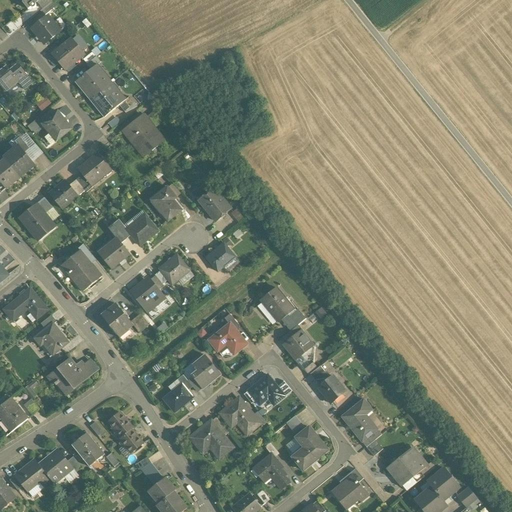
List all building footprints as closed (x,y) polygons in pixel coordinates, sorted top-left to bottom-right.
[(12,0),(18,1),(18,0),(24,0),(25,4),(29,10),(31,8),(32,8),(34,9),(35,8),(36,7),(36,6),(35,5),(37,3),(40,0),(12,0)] [(52,2),(49,0),(40,0),(37,3),(43,10),(50,4),(52,2)] [(43,10),(40,12),(45,17),(54,9),(50,4),(43,10)] [(61,32),(48,17),(32,30),(45,45),(61,32)] [(81,51),(87,46),(79,35),(73,40),(81,51)] [(84,56),(71,41),(53,55),(66,71),(84,56)] [(97,57),(86,66),(91,71),(98,65),(98,66),(101,63),(97,57)] [(19,65),(10,71),(7,67),(0,72),(0,83),(7,93),(19,84),(25,91),(34,84),(19,65)] [(98,66),(98,65),(91,71),(76,83),(90,101),(109,85),(101,75),(104,73),(98,66)] [(117,95),(109,85),(90,101),(105,118),(110,114),(120,106),(126,101),(120,93),(117,95)] [(36,103),(41,111),(51,103),(46,96),(36,103)] [(137,107),(129,98),(126,101),(120,106),(126,114),(137,107)] [(72,130),(58,112),(43,124),(42,125),(56,143),(72,130)] [(144,116),(123,132),(130,141),(136,136),(151,153),(165,142),(144,116)] [(39,119),(30,127),(33,132),(42,125),(43,124),(39,119)] [(30,150),(20,138),(15,142),(19,146),(24,151),(28,147),(30,150)] [(19,146),(4,158),(6,161),(20,178),(21,178),(20,177),(27,171),(25,169),(33,163),(24,151),(19,146)] [(99,155),(79,171),(83,176),(91,186),(92,186),(111,170),(99,155)] [(20,178),(6,161),(0,165),(0,182),(6,190),(20,178)] [(91,186),(83,176),(77,181),(86,192),(87,193),(93,188),(92,186),(91,186)] [(86,192),(77,181),(70,187),(78,197),(86,192)] [(70,187),(65,182),(50,194),(63,210),(62,208),(76,196),(78,198),(78,197),(70,187)] [(181,195),(173,185),(168,188),(176,198),(181,195)] [(176,198),(168,188),(168,189),(167,189),(154,200),(165,214),(163,215),(168,222),(182,211),(176,205),(175,205),(172,202),(176,199),(176,198)] [(215,190),(205,197),(207,199),(201,204),(205,209),(208,212),(207,212),(216,223),(231,210),(215,190)] [(53,209),(45,198),(39,203),(47,213),(53,209)] [(184,209),(176,199),(172,202),(175,205),(176,205),(182,211),(184,209)] [(47,213),(39,203),(35,206),(43,215),(45,214),(45,215),(47,213)] [(43,215),(35,206),(20,218),(37,240),(54,226),(45,215),(45,214),(43,215)] [(248,216),(240,207),(231,215),(239,224),(248,216)] [(47,213),(45,215),(54,226),(62,220),(53,209),(47,213)] [(104,214),(89,225),(94,231),(109,219),(104,214)] [(127,230),(132,236),(140,247),(158,232),(145,216),(127,230)] [(127,230),(119,220),(114,225),(126,240),(132,236),(127,230)] [(126,240),(114,225),(108,229),(117,239),(121,245),(122,244),(126,240)] [(117,239),(104,250),(105,252),(100,256),(111,270),(130,255),(122,244),(121,245),(117,239)] [(93,257),(84,245),(79,249),(81,251),(88,260),(93,257)] [(224,245),(207,259),(218,273),(224,268),(236,259),(224,245)] [(88,260),(81,251),(62,266),(70,276),(71,275),(73,274),(73,273),(74,272),(88,289),(102,278),(88,260)] [(177,256),(160,270),(161,272),(168,281),(173,286),(190,272),(177,256)] [(236,259),(224,268),(227,272),(239,263),(236,259)] [(0,264),(0,283),(9,276),(0,264)] [(168,281),(161,272),(155,276),(156,277),(163,285),(168,281)] [(163,285),(156,277),(151,281),(156,288),(157,287),(159,290),(164,287),(163,285)] [(153,290),(146,281),(131,293),(147,314),(166,298),(159,290),(157,287),(156,288),(153,290)] [(50,310),(30,286),(2,309),(13,322),(27,310),(36,321),(50,310)] [(294,310),(277,289),(261,302),(271,314),(273,312),(280,320),(278,322),(278,323),(294,310)] [(131,322),(117,305),(102,317),(119,337),(133,326),(131,322)] [(298,310),(289,317),(297,327),(306,320),(298,310)] [(140,315),(131,322),(133,326),(139,334),(149,326),(140,315)] [(239,325),(230,315),(225,319),(229,324),(231,322),(236,329),(239,325)] [(52,316),(41,325),(46,330),(52,325),(53,326),(57,323),(52,316)] [(229,324),(207,341),(218,355),(227,348),(234,357),(244,349),(249,345),(236,329),(231,322),(229,324)] [(69,343),(61,334),(60,335),(53,326),(52,325),(46,330),(35,339),(41,347),(45,343),(55,355),(69,343)] [(314,347),(302,332),(284,346),(296,361),(314,347)] [(206,356),(197,363),(193,366),(198,372),(192,377),(201,388),(203,390),(221,375),(206,356)] [(79,371),(71,361),(51,377),(56,383),(55,384),(57,386),(58,385),(66,395),(85,380),(86,381),(93,376),(86,366),(79,371)] [(314,363),(304,371),(309,377),(310,375),(318,369),(314,363)] [(188,382),(193,378),(192,377),(198,372),(193,366),(183,375),(188,382)] [(318,369),(310,375),(315,381),(325,373),(320,367),(318,369)] [(325,373),(315,381),(320,387),(330,379),(325,373)] [(188,382),(183,376),(178,380),(182,385),(188,392),(193,388),(188,382)] [(249,392),(256,401),(260,406),(271,397),(276,404),(285,397),(268,376),(249,392)] [(346,393),(332,377),(330,379),(320,387),(318,388),(319,389),(324,395),(323,395),(331,405),(346,393)] [(201,388),(193,378),(188,382),(193,388),(196,392),(201,388)] [(182,385),(164,400),(175,413),(193,398),(188,392),(182,385)] [(256,401),(249,392),(244,396),(252,405),(256,401)] [(28,420),(11,398),(0,407),(0,421),(2,419),(13,432),(28,420)] [(364,398),(341,418),(363,445),(379,431),(380,430),(368,416),(375,411),(364,398)] [(40,410),(32,400),(24,406),(32,416),(40,410)] [(238,400),(221,414),(232,428),(239,422),(249,434),(260,425),(253,416),(248,410),(247,411),(238,400)] [(267,423),(258,412),(253,416),(260,425),(262,428),(267,423)] [(121,413),(109,423),(113,428),(113,430),(115,434),(118,434),(122,438),(132,431),(134,429),(121,413)] [(296,417),(287,424),(297,437),(306,430),(296,417)] [(229,434),(216,418),(212,422),(224,437),(229,434)] [(212,422),(191,439),(203,454),(215,444),(224,456),(233,449),(224,437),(212,422)] [(105,434),(96,423),(90,427),(100,439),(105,434)] [(328,451),(309,428),(306,430),(297,437),(296,439),(304,449),(293,458),(303,471),(328,451)] [(122,438),(120,440),(121,442),(121,444),(123,447),(126,448),(131,454),(143,444),(132,431),(122,438)] [(363,445),(367,449),(376,441),(382,436),(379,431),(363,445)] [(104,456),(87,435),(72,447),(89,468),(104,456)] [(291,453),(299,448),(294,440),(285,445),(291,453)] [(383,450),(376,441),(367,449),(374,457),(383,450)] [(279,455),(270,444),(265,448),(271,456),(272,455),(275,459),(279,455)] [(58,450),(50,456),(53,460),(42,469),(50,479),(55,485),(74,470),(68,463),(58,450)] [(426,468),(412,450),(387,470),(402,488),(403,486),(420,473),(426,468)] [(112,454),(106,459),(114,469),(120,464),(112,454)] [(271,456),(253,470),(264,484),(271,478),(282,491),(290,484),(285,478),(287,477),(282,471),(284,469),(275,459),(272,455),(271,456)] [(74,458),(68,463),(74,470),(76,473),(83,469),(74,458)] [(148,458),(137,465),(140,470),(141,470),(152,464),(148,458)] [(35,461),(15,477),(23,487),(27,492),(39,482),(42,486),(50,479),(42,469),(35,461)] [(164,479),(152,464),(141,470),(155,487),(164,479)] [(427,482),(431,488),(443,501),(457,490),(448,479),(451,477),(445,469),(436,477),(435,476),(427,482)] [(364,480),(356,470),(350,474),(352,476),(358,484),(359,484),(364,480)] [(99,480),(92,471),(87,474),(95,484),(99,480)] [(420,473),(403,486),(407,491),(424,477),(420,473)] [(352,476),(331,493),(346,511),(347,511),(345,508),(353,502),(351,500),(355,496),(361,504),(369,497),(359,484),(358,484),(352,476)] [(23,487),(15,477),(10,481),(18,491),(23,487)] [(176,491),(166,478),(164,479),(155,487),(149,492),(159,505),(157,506),(161,511),(183,511),(187,509),(174,492),(176,491)] [(2,481),(0,482),(0,508),(15,497),(2,481)] [(443,501),(431,488),(424,493),(425,494),(415,502),(421,509),(424,507),(428,511),(440,511),(448,506),(443,501)] [(478,499),(468,488),(458,497),(467,508),(478,499)] [(270,501),(263,491),(257,495),(265,505),(270,501)] [(256,511),(261,508),(250,495),(232,509),(234,511),(256,511)] [(325,511),(326,511),(317,501),(313,505),(318,511),(325,511)]
